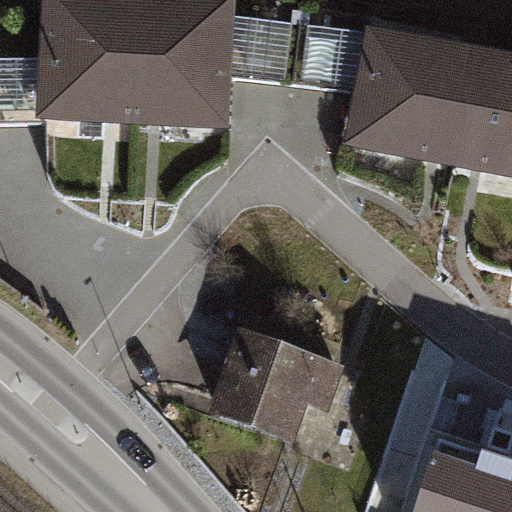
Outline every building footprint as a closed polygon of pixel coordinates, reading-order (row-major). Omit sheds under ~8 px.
[(127,123),(130,0),(37,0),(35,56),(34,111),(33,118),(127,123)] [(231,16),(232,0),(130,0),(127,123),(226,127),(229,75),(231,16)] [(231,16),(229,75),(351,91),(362,31),(231,16)] [(452,168),(473,45),(363,25),(362,31),(351,91),(341,146),(452,168)] [(511,178),(511,52),(473,45),(452,168),(511,178)] [(0,56),(0,108),(34,111),(35,56),(0,56)] [(229,325),(196,413),(282,446),(298,405),(322,414),(340,366),(229,325)] [(511,511),(511,472),(441,450),(421,511),(511,511)]
